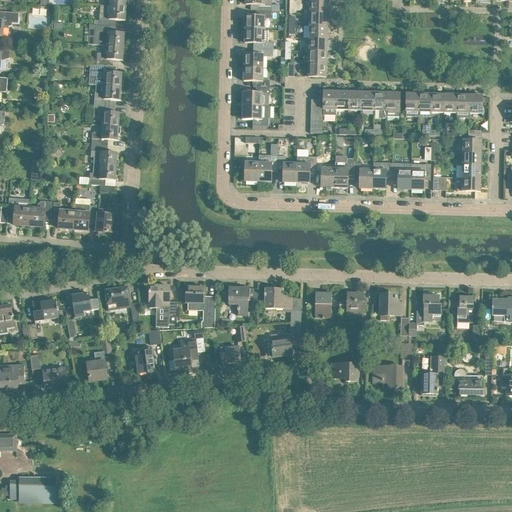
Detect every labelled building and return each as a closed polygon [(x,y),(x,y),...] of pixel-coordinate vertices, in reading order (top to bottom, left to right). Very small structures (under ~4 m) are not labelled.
[(245,0),(246,5),(250,5),(258,5),(258,11),(271,12),(271,6),(272,1),(270,0),(245,0)] [(302,1),(290,0),(290,14),(296,14),(296,11),(302,11),(302,1)] [(328,1),(310,1),(310,14),(328,15),(328,1)] [(99,21),(96,21),(95,26),(111,27),(111,21),(125,22),(126,8),(100,6),(100,14),(99,21)] [(271,12),(258,11),(258,17),(245,17),(245,30),(264,31),(264,19),(271,19),(271,12)] [(0,37),(3,37),(4,28),(12,27),(12,23),(18,24),(19,13),(13,13),(0,12),(0,37)] [(328,15),(310,14),(310,27),(328,27),(328,15)] [(95,26),(94,46),(107,46),(124,47),(125,33),(111,33),(111,27),(95,26)] [(328,27),(310,27),(309,39),(327,40),(328,27)] [(245,30),(245,43),(254,44),(257,44),(257,49),(270,50),(274,50),(274,45),(274,42),(268,42),(268,31),(264,31),(245,30)] [(309,39),(309,52),(327,53),(327,40),(309,39)] [(0,70),(1,60),(9,59),(10,46),(0,45),(0,70)] [(109,61),(123,61),(124,47),(107,46),(107,54),(97,54),(96,66),(109,67),(109,61)] [(257,55),(244,55),(244,68),(263,69),(263,57),(270,57),(270,50),(257,49),(257,55)] [(327,53),(309,52),(309,65),(326,65),(327,53)] [(309,65),(308,78),(326,78),(326,65),(309,65)] [(108,73),(109,67),(96,66),(90,66),(89,85),(96,86),(121,87),(122,73),(108,73)] [(269,88),(269,82),(269,81),(263,80),(263,69),(244,68),(243,82),(256,82),(256,88),(269,88)] [(106,100),(120,101),(121,87),(96,86),(96,94),(95,94),(94,106),(106,106),(106,100)] [(242,106),(262,107),(269,107),(269,96),(269,88),(256,88),(256,93),(243,93),(242,106)] [(323,112),(323,116),(336,116),(336,110),(337,92),(323,92),(323,101),(323,106),(323,110),(323,112)] [(349,93),(337,92),(336,110),(349,111),(349,93)] [(362,93),(349,93),(349,111),(361,111),(362,93)] [(374,93),(362,93),(361,111),(374,111),(374,93)] [(374,93),(374,111),(380,111),(380,119),(386,119),(386,117),(387,94),(374,93)] [(387,94),(386,117),(400,117),(400,104),(400,94),(387,94)] [(406,94),(405,117),(419,117),(419,94),(406,94)] [(419,94),(419,117),(431,118),(431,113),(432,95),(419,94)] [(444,95),(432,95),(431,113),(444,113),(444,95)] [(444,95),(444,113),(456,113),(457,96),(444,95)] [(469,119),(469,114),(470,96),(457,96),(456,113),(456,118),(469,119)] [(470,96),(469,114),(482,114),(483,103),(489,103),(489,98),(483,98),(483,96),(470,96)] [(120,113),(106,112),(106,106),(94,106),(93,118),(103,118),(102,126),(119,127),(120,113)] [(242,106),(242,120),(253,120),(255,120),(255,126),(253,126),(252,130),(268,130),(268,126),(268,125),(268,119),(269,107),(262,107),(242,106)] [(104,140),(118,141),(119,127),(102,126),(102,134),(92,134),(92,141),(85,141),(85,145),(90,145),(90,146),(104,146),(104,140)] [(481,141),(471,141),(463,140),(463,154),(481,154),(481,141)] [(117,153),(103,152),(104,146),(90,146),(90,149),(91,150),(91,158),(94,158),(93,166),(94,166),(116,167),(117,153)] [(463,166),(481,167),(481,154),(463,154),(463,166)] [(259,163),(258,182),(272,183),(272,170),(278,170),(278,157),(259,156),(259,163)] [(285,157),(278,157),(278,170),(283,170),(283,183),(296,183),(297,164),(285,164),(285,157)] [(297,164),(296,183),(310,184),(310,173),(316,173),(316,158),(297,157),(297,164)] [(316,173),(316,175),(321,175),(321,188),(334,188),(335,163),(335,161),(324,161),(324,158),(316,158),(316,173)] [(347,163),(335,163),(334,188),(348,189),(348,179),(354,179),(354,163),(354,159),(347,159),(347,163)] [(258,182),(259,163),(245,163),(245,182),(258,182)] [(373,170),(362,170),(362,163),(354,163),(354,179),(354,176),(359,176),(359,189),(373,189),(373,170)] [(386,177),(392,177),(392,164),(373,163),(373,170),(373,189),(386,190),(386,177)] [(392,164),(392,177),(398,178),(397,190),(411,190),(411,165),(411,164),(392,164)] [(423,165),(411,165),(411,190),(424,191),(425,178),(430,178),(431,165),(423,165)] [(102,180),(115,181),(116,167),(94,166),(93,174),(90,173),(89,186),(100,186),(101,186),(102,180)] [(462,179),(480,179),(481,167),(463,166),(457,166),(456,178),(462,178),(462,179)] [(458,187),(457,192),(462,192),(480,192),(480,179),(462,179),(462,187),(458,187)] [(9,207),(8,215),(15,216),(14,226),(29,227),(30,209),(30,206),(30,203),(31,200),(9,199),(9,200),(9,207)] [(75,212),(73,230),(88,232),(89,222),(96,222),(96,212),(97,206),(89,206),(90,200),(76,199),(75,205),(75,209),(75,212)] [(30,209),(29,227),(43,228),(44,218),(51,219),(52,209),(52,203),(45,203),(45,202),(41,202),(38,205),(38,207),(30,206),(30,209)] [(53,209),(53,219),(60,220),(59,229),(73,230),(75,212),(75,209),(61,208),(61,204),(54,203),(53,209)] [(9,207),(1,207),(0,224),(7,224),(8,215),(9,207)] [(105,233),(111,233),(113,216),(115,216),(116,209),(107,208),(107,210),(98,209),(96,232),(99,232),(98,235),(105,236),(105,233)] [(169,311),(170,302),(170,287),(150,287),(150,292),(149,292),(149,294),(150,294),(149,303),(150,303),(149,309),(159,309),(159,313),(163,318),(169,318),(169,325),(177,325),(177,311),(169,311)] [(132,308),(130,298),(128,288),(105,291),(108,311),(132,308)] [(215,328),(216,297),(204,297),(204,288),(188,288),(188,294),(186,294),(185,304),(188,304),(188,311),(207,311),(207,322),(202,322),(202,328),(202,329),(215,328)] [(229,289),(229,299),(228,305),(238,305),(238,315),(248,315),(248,301),(250,301),(250,289),(229,289)] [(291,325),(291,324),(301,324),(302,299),(301,299),(301,300),(301,312),(291,312),(292,297),(283,297),(283,290),(266,290),(266,294),(264,294),(264,297),(266,297),(265,309),(284,309),(284,313),(291,313),(291,325)] [(80,295),(73,296),(76,318),(84,317),(83,312),(100,310),(98,300),(90,301),(88,294),(86,294),(86,293),(80,294),(80,295)] [(316,293),(315,303),(315,318),(331,319),(332,294),(316,293)] [(339,301),(339,311),(339,312),(355,312),(355,318),(363,319),(364,295),(348,294),(347,301),(339,301)] [(389,321),(389,316),(401,317),(401,305),(396,304),(397,295),(381,295),(380,321),(389,321)] [(409,324),(408,337),(417,337),(417,326),(424,326),(424,322),(432,322),(432,316),(441,316),(441,306),(439,306),(439,297),(423,296),(423,306),(424,306),(424,312),(417,312),(416,322),(416,324),(409,324)] [(458,301),(457,323),(473,324),(474,297),(459,297),(459,301),(458,301)] [(511,322),(511,298),(509,299),(509,301),(493,300),(493,307),(492,307),(492,309),(493,309),(493,316),(504,316),(504,322),(511,322)] [(59,311),(58,308),(57,309),(56,301),(41,303),(41,301),(32,303),(35,322),(59,319),(58,311),(59,311)] [(0,350),(1,351),(0,345),(0,344),(0,334),(8,333),(7,329),(15,328),(11,306),(0,307),(0,350)] [(135,333),(142,332),(139,316),(132,317),(135,333)] [(401,319),(400,336),(408,337),(409,324),(409,319),(401,319)] [(67,321),(70,338),(71,338),(71,342),(77,341),(74,320),(67,321)] [(272,341),(265,342),(267,359),(273,358),(286,357),(286,355),(292,354),(291,345),(301,346),(301,324),(291,324),(291,325),(290,334),(288,334),(288,333),(278,335),(271,335),(272,341)] [(27,326),(30,340),(38,338),(35,325),(27,326)] [(480,345),(480,340),(481,326),(473,326),(472,344),(480,345)] [(246,342),(244,327),(236,328),(238,343),(246,342)] [(363,327),(362,343),(366,343),(370,343),(371,327),(363,327)] [(203,338),(202,329),(202,328),(194,329),(195,339),(203,338)] [(150,331),(151,346),(161,344),(160,331),(150,331)] [(108,339),(102,340),(104,351),(104,354),(110,353),(108,339)] [(197,357),(197,353),(195,339),(180,341),(181,349),(173,350),(176,371),(191,369),(191,368),(199,367),(197,357)] [(366,343),(362,343),(358,343),(358,358),(366,358),(366,343)] [(414,344),(401,344),(401,358),(414,358),(414,344)] [(136,357),(138,375),(148,373),(148,374),(155,374),(152,348),(145,349),(146,356),(136,357)] [(226,349),(215,350),(217,361),(222,360),(222,365),(241,362),(239,348),(226,349)] [(97,363),(88,364),(89,372),(90,382),(107,380),(106,370),(104,357),(104,354),(104,351),(95,352),(96,358),(97,363)] [(438,375),(446,375),(446,353),(438,353),(438,356),(430,356),(430,375),(422,375),(421,395),(438,395),(438,392),(439,392),(439,389),(438,389),(438,375)] [(32,370),(41,369),(39,356),(30,358),(32,370)] [(358,383),(358,365),(332,364),(332,379),(346,380),(346,383),(358,383)] [(0,377),(1,393),(18,391),(18,385),(25,385),(23,365),(8,366),(0,366),(0,377)] [(402,390),(403,368),(374,367),(374,383),(383,384),(383,381),(389,381),(389,390),(402,390)] [(43,371),(45,388),(67,385),(65,368),(43,371)] [(454,374),(454,375),(454,383),(458,383),(458,391),(459,391),(459,396),(483,396),(483,390),(482,390),(483,376),(469,376),(469,377),(467,377),(467,375),(467,374),(466,373),(465,372),(465,371),(464,371),(463,370),(462,370),(461,369),(460,369),(459,369),(459,370),(458,370),(457,371),(456,371),(455,372),(455,373),(454,374)] [(511,396),(511,376),(508,376),(509,369),(498,369),(498,377),(500,377),(500,387),(507,387),(507,396),(511,396)] [(0,434),(0,452),(1,452),(14,452),(18,452),(17,434),(0,434)] [(12,503),(63,504),(63,477),(20,476),(20,480),(12,479),(12,503)]
